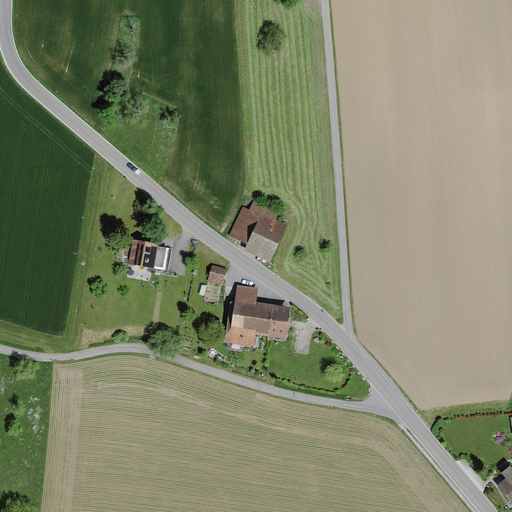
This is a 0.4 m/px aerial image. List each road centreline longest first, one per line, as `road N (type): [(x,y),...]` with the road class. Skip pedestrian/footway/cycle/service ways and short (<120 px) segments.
road 1 (tertiary): [(348,344),(203,234),(39,91),(7,43),(5,0)]
road 2 (residential): [(398,403),(376,411),(310,399),(126,348),(49,358),(0,348)]
road 3 (unclassified): [(325,0),(348,344)]
road 4 (tertiary): [(489,511),(398,403)]
